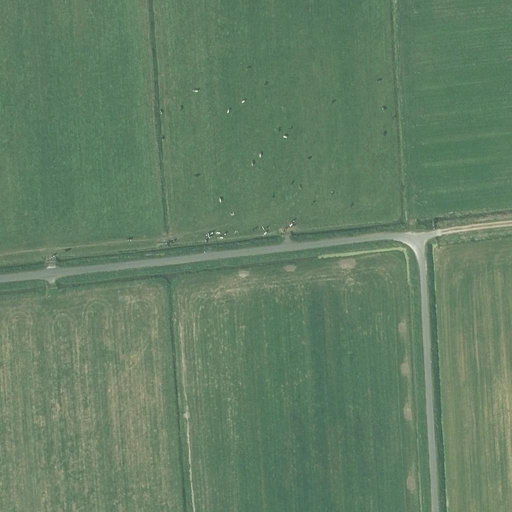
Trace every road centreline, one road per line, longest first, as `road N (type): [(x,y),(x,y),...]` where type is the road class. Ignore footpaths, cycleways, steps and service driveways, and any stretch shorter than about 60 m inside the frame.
road 1 (unclassified): [(0,278),(379,236),(414,240)]
road 2 (unclassified): [(436,511),(414,240)]
